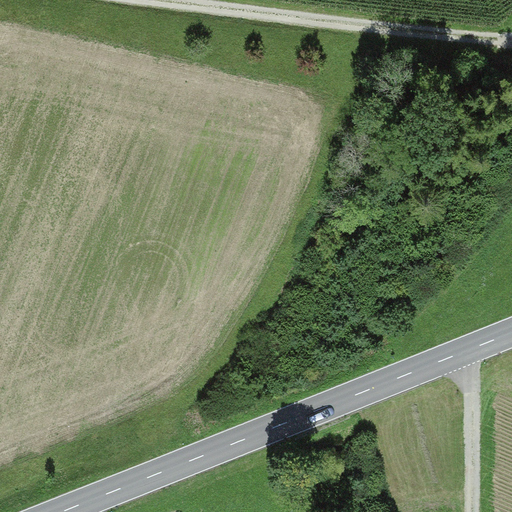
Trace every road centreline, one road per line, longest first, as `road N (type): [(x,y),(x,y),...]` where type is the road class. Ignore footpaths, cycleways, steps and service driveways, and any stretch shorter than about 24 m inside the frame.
road 1 (primary): [(64,511),(511,334)]
road 2 (track): [(133,0),(511,37)]
road 3 (track): [(468,351),(474,511)]
